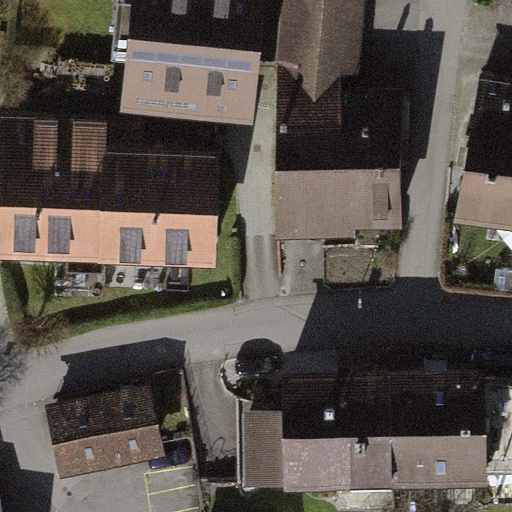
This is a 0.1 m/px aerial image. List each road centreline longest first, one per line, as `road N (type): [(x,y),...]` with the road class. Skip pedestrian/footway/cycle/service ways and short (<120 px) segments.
road 1 (residential): [(0,385),(154,344),(267,326),(418,317)]
road 2 (residential): [(449,0),(418,317)]
